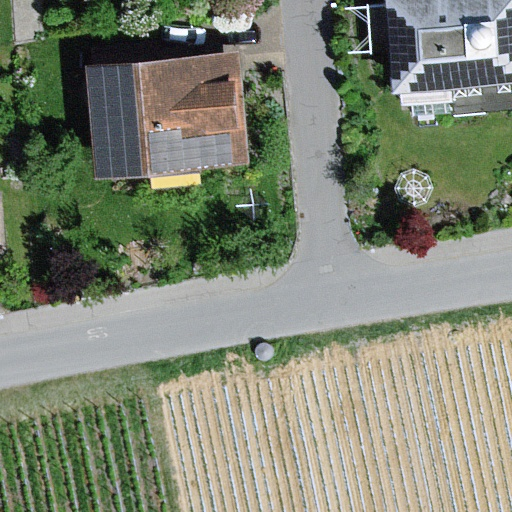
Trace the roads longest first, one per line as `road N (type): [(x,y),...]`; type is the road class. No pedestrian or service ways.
road 1 (residential): [(0,356),(334,296)]
road 2 (residential): [(334,296),(306,0)]
road 3 (residential): [(334,296),(511,273)]
